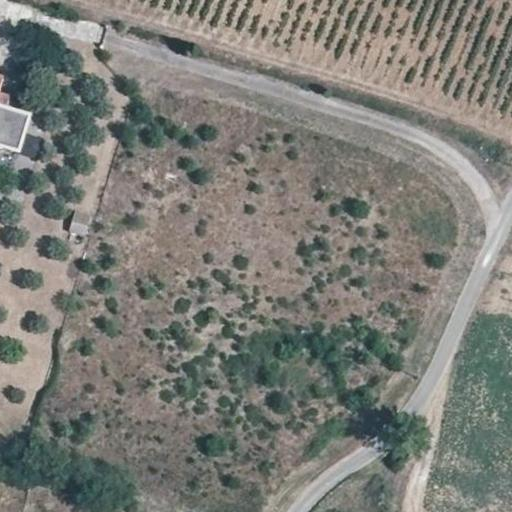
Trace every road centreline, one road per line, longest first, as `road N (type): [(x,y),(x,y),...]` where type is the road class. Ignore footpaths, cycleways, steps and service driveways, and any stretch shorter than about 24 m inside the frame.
road 1 (unknown): [(82,28),(415,128),(451,145),(511,218)]
road 2 (track): [(296,511),(309,491),(407,423),(511,217)]
